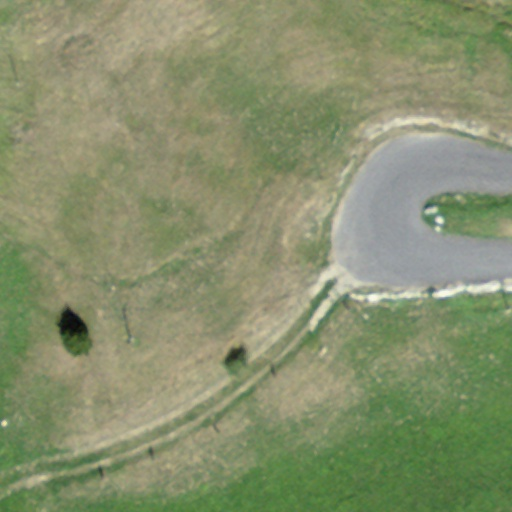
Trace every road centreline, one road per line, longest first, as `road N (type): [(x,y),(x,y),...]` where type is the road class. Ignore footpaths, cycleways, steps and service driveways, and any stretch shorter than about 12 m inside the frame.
road 1 (track): [(391,238),(254,377),(163,439),(26,492),(0,511)]
road 2 (unclassified): [(511,257),(406,248),(384,223),(394,187),(412,171),(437,162),(511,170)]
